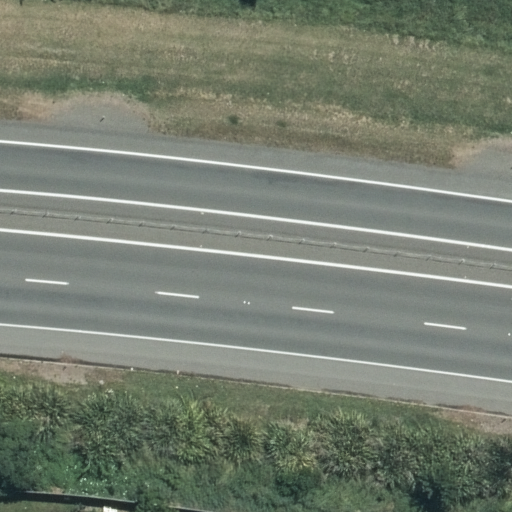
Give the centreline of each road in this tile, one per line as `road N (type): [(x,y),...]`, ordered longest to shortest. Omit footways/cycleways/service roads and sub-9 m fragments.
road 1 (trunk): [(0,156),(511,214)]
road 2 (trunk): [(511,326),(0,270)]
